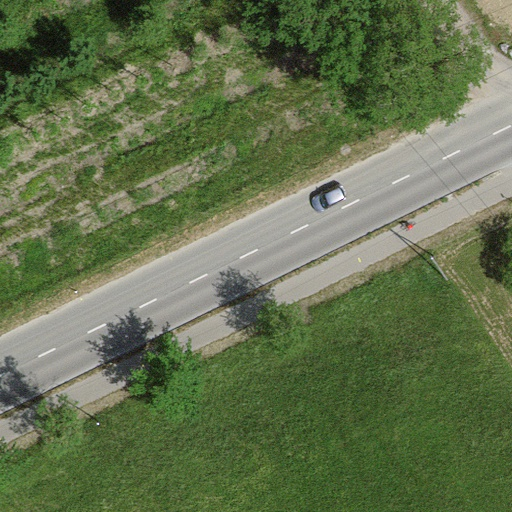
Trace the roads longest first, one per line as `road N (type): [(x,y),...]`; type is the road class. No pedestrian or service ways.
road 1 (tertiary): [(511,126),(0,377)]
road 2 (track): [(431,0),(511,120)]
